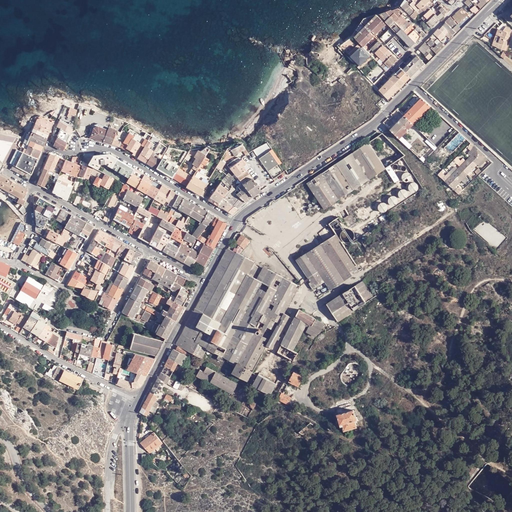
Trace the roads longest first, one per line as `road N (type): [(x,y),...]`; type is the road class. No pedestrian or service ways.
road 1 (tertiary): [(235,222),(376,122),(500,0)]
road 2 (track): [(511,214),(493,204),(455,207),(318,303)]
road 3 (residential): [(47,146),(62,153),(111,149),(235,222)]
road 4 (residential): [(139,397),(0,325)]
road 5 (unclassified): [(148,250),(104,335),(48,321)]
road 6 (track): [(401,386),(350,474),(348,511)]
road 7 (tertiary): [(139,397),(205,281)]
